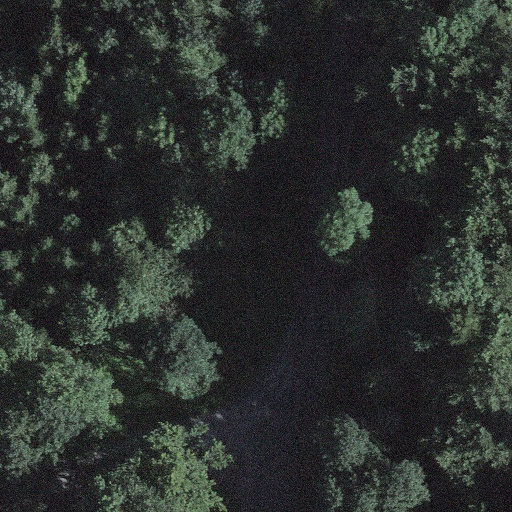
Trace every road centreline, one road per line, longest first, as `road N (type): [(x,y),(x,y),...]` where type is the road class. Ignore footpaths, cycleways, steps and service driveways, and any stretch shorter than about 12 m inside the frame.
road 1 (unclassified): [(353,0),(283,439)]
road 2 (unclassified): [(283,439),(188,442),(132,454),(87,470),(25,511)]
